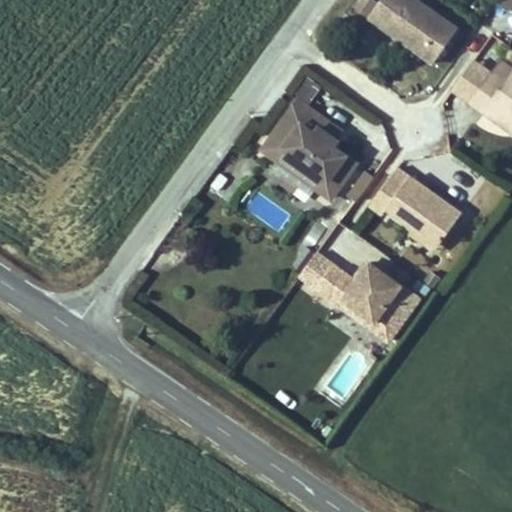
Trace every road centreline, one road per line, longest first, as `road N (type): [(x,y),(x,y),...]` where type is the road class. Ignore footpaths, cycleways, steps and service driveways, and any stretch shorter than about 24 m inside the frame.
road 1 (residential): [(291,40),(77,330)]
road 2 (secondary): [(77,330),(345,511)]
road 3 (residential): [(431,131),(291,40)]
